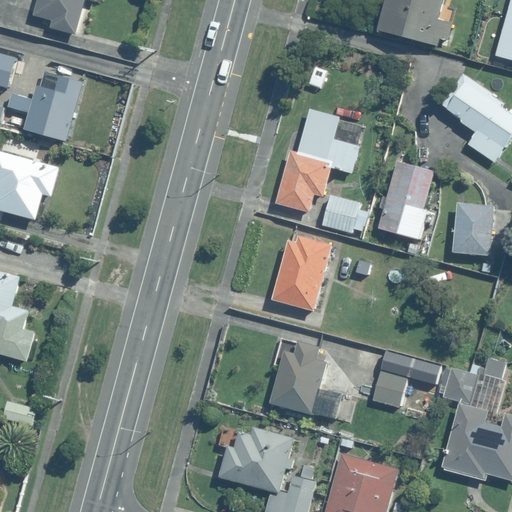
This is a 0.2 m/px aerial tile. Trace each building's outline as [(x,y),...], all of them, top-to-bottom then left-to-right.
[(34,0),(30,18),(52,24),(51,29),(78,36),(87,0),(90,0),(99,2),(99,0),(34,0)] [(442,21),(447,0),(388,0),(380,31),(440,48),(442,40),(454,43),(459,25),(442,21)] [(511,7),(498,57),(511,61),(511,7)] [(0,46),(0,72),(13,76),(20,53),(0,46)] [(32,114),(27,132),(71,143),(87,85),(43,73),(35,100),(14,94),(10,108),(32,114)] [(478,134),(470,145),(497,164),(511,143),(511,111),(505,107),(508,103),(494,93),(497,90),(488,83),(486,88),(467,74),(444,106),(465,120),(463,123),(478,134)] [(302,153),(295,152),(280,206),(317,216),(322,197),(328,198),(336,170),(354,175),(368,126),(313,111),(302,153)] [(0,211),(41,222),(47,197),(57,199),(65,169),(0,152),(0,211)] [(438,173),(401,164),(383,231),(424,241),(432,211),(429,210),(438,173)] [(365,206),(335,198),(327,228),(358,236),(359,230),(369,233),(374,214),(364,211),(365,206)] [(498,206),(459,204),(456,254),(495,256),(498,206)] [(301,242),(291,240),(275,303),(318,314),(335,245),(302,237),(301,242)] [(378,262),(361,260),(360,275),(377,276),(378,262)] [(0,355),(31,364),(40,332),(28,329),(33,312),(17,307),(26,277),(0,270),(0,355)] [(277,366),(281,368),(272,406),(338,422),(344,396),(323,391),(330,363),(321,361),(324,348),(284,338),(277,366)] [(379,371),(383,372),(376,402),(402,408),(409,379),(404,378),(409,358),(384,352),(379,371)] [(490,360),(485,376),(505,382),(510,366),(490,360)] [(461,403),(491,411),(498,382),(419,363),(416,378),(430,382),(425,400),(459,409),(461,403)] [(42,408),(11,401),(6,420),(37,428),(42,408)] [(461,403),(459,409),(445,468),(487,479),(488,474),(511,480),(511,416),(507,415),(504,427),(488,423),(491,411),(461,403)] [(256,436),(242,432),(237,449),(232,447),(222,479),(271,493),(265,511),(320,511),(325,498),(319,496),(323,481),(301,475),(305,461),(295,458),(301,435),(259,423),(256,436)] [(345,454),(328,511),(390,511),(403,470),(345,454)]
